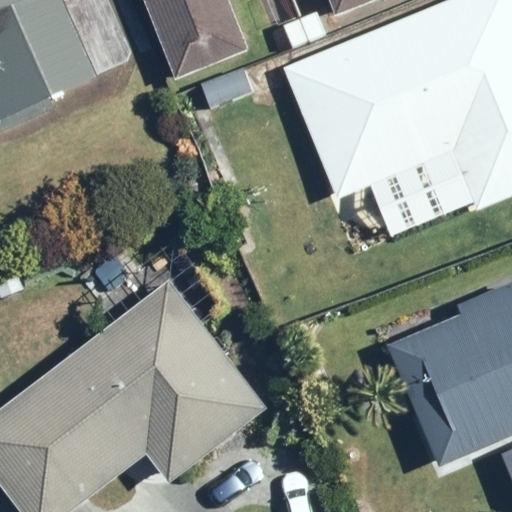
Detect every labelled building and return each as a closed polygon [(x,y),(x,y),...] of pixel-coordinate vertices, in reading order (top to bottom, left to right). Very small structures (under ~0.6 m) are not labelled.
[(0,0),(0,129),(48,110),(43,97),(87,79),(53,0),(0,0)] [(136,0),(169,81),(241,51),(220,0),(320,0),(327,17),(370,0),(136,0)] [(511,7),(509,0),(446,0),(278,69),(331,199),(445,152),(469,211),(511,193),(511,7)] [(309,16),(280,28),(289,48),(317,36),(309,16)] [(168,237),(78,305),(97,331),(0,403),(0,493),(14,511),(60,511),(136,455),(158,484),(257,409),(194,326),(221,306),(168,237)] [(511,289),(510,290),(506,282),(451,305),(456,316),(381,348),(430,467),(511,432),(511,289)]
